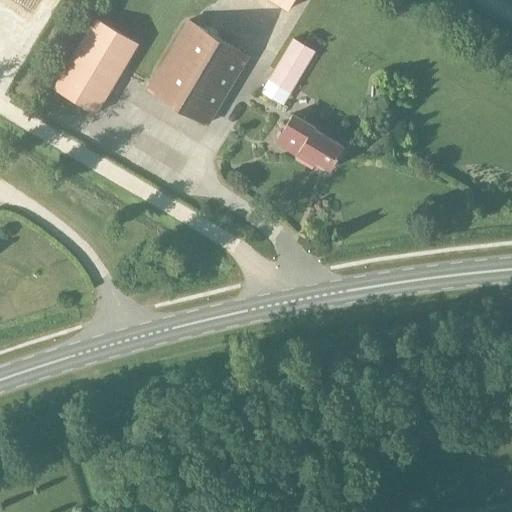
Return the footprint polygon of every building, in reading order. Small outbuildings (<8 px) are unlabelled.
[(268,0),(287,11),(293,0),(268,0)] [(95,113),(137,42),(92,15),(52,87),(95,113)] [(188,20),(147,88),(207,123),(248,55),(188,20)] [(292,39),(270,75),(285,84),(306,47),(292,39)] [(329,169),(343,146),(312,128),(313,126),(292,113),(275,142),(310,163),(312,159),(329,169)]
